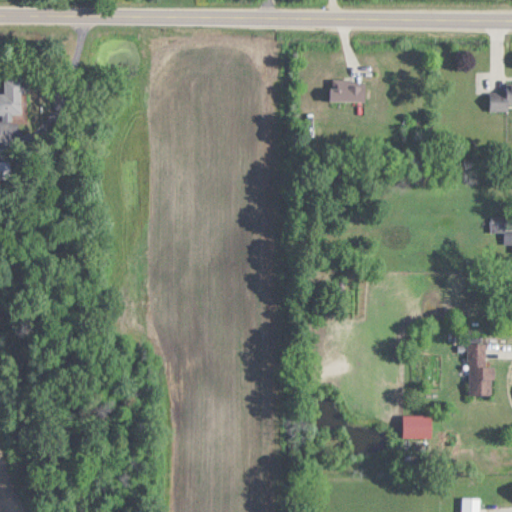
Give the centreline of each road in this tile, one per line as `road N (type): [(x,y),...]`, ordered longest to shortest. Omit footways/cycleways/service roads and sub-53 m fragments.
road 1 (tertiary): [(511,14),(0,29)]
road 2 (residential): [(81,29),(63,116),(43,144),(0,155)]
